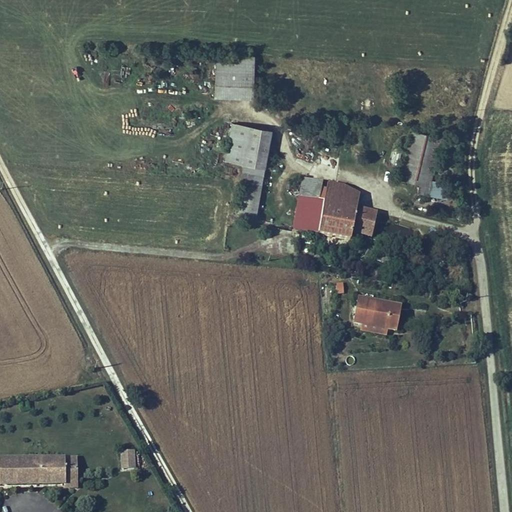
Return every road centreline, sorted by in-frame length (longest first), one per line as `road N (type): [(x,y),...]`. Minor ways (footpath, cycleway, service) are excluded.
road 1 (track): [(192,511),(0,148)]
road 2 (unclassified): [(501,511),(468,233),(387,204)]
road 3 (track): [(468,233),(469,154),(511,0)]
